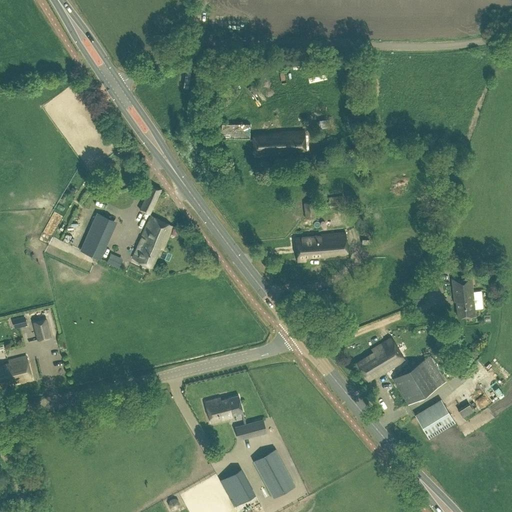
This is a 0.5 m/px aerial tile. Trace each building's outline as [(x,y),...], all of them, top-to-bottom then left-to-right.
[(239,0),(212,0),(213,8),(239,8),(239,0)] [(250,138),(249,122),(221,123),(221,138),(250,138)] [(305,148),(304,130),(253,133),(254,156),(284,154),(284,150),(305,148)] [(161,188),(150,183),(138,209),(149,214),(161,188)] [(344,206),(342,195),(328,196),(330,208),(344,206)] [(315,218),(313,202),(303,202),(304,219),(315,218)] [(111,218),(96,212),(80,250),(95,256),(111,218)] [(172,226),(150,216),(141,235),(143,236),(132,258),(150,266),(160,246),(162,246),(172,226)] [(346,260),(345,232),(319,233),(320,234),(294,236),(296,263),(305,263),(304,259),(322,258),(322,262),(346,260)] [(113,251),(108,261),(119,267),(124,257),(113,251)] [(139,280),(148,271),(143,266),(140,269),(134,263),(127,269),(139,280)] [(474,315),(470,277),(451,279),(453,296),(454,296),(456,316),(474,315)] [(482,290),(474,290),(476,308),(484,308),(482,290)] [(50,336),(46,318),(33,322),(37,340),(50,336)] [(404,360),(390,337),(370,349),(372,352),(356,361),(367,379),(377,373),(378,374),(382,372),(382,373),(404,360)] [(445,381),(429,355),(392,378),(408,403),(445,381)] [(32,383),(27,360),(8,364),(9,368),(0,369),(0,388),(14,385),(14,387),(32,383)] [(499,382),(509,374),(506,370),(496,378),(499,382)] [(491,397),(495,402),(500,399),(496,393),(491,397)] [(242,412),(238,395),(220,400),(219,398),(204,402),(210,424),(232,418),(231,415),(242,412)] [(487,397),(478,402),(482,409),(491,403),(487,397)] [(454,422),(440,398),(414,414),(428,437),(454,422)] [(470,403),(459,410),(465,419),(476,412),(470,403)] [(266,432),(262,418),(241,424),(245,437),(266,432)] [(294,485),(274,448),(252,460),(272,497),(294,485)] [(254,494),(240,468),(218,479),(233,506),(254,494)] [(239,511),(254,505),(252,499),(236,505),(239,511)]
